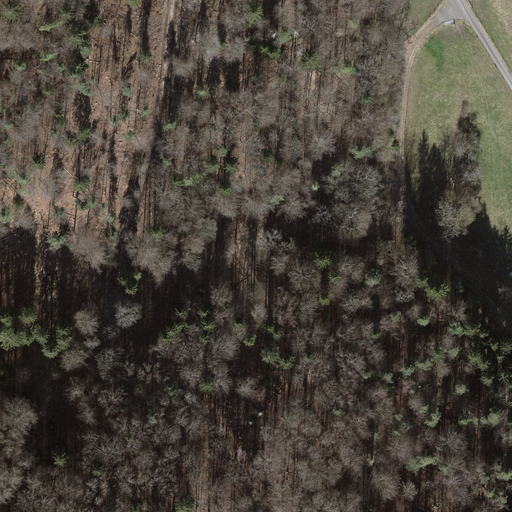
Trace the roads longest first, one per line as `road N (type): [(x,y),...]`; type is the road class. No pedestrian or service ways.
road 1 (track): [(264,511),(222,425),(186,381),(108,330),(95,311),(99,271),(132,211),(151,146),(174,0)]
road 2 (track): [(378,511),(322,412),(289,329),(243,256),(234,208),(247,132)]
road 3 (track): [(511,332),(422,234),(400,183),(399,117),(413,47),(462,5)]
